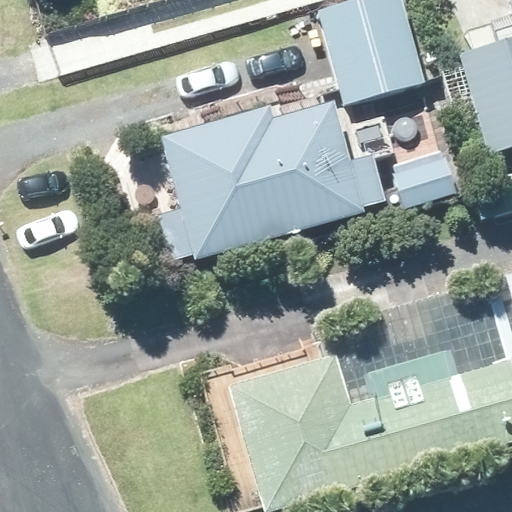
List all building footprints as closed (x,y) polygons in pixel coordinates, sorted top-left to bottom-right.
[(395,0),(364,0),(316,14),(341,102),(419,80),(395,0)] [(511,42),(446,59),(472,157),(511,147),(511,42)] [(189,260),(355,213),(325,106),(265,123),(262,112),(155,143),(175,213),(156,218),(167,259),(187,253),(189,260)] [(450,154),(396,171),(409,212),(463,195),(450,154)] [(511,187),(477,197),(485,226),(511,218),(511,187)] [(254,511),(286,511),(511,446),(511,398),(480,286),(310,337),(319,365),(250,386),(220,394),(254,511)]
